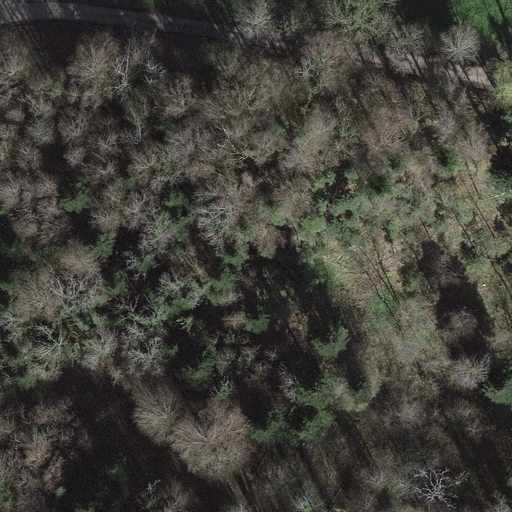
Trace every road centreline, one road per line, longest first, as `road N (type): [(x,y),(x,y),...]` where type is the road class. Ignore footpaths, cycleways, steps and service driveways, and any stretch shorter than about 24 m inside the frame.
road 1 (track): [(511,387),(202,367)]
road 2 (unclassified): [(322,0),(380,14),(511,75)]
